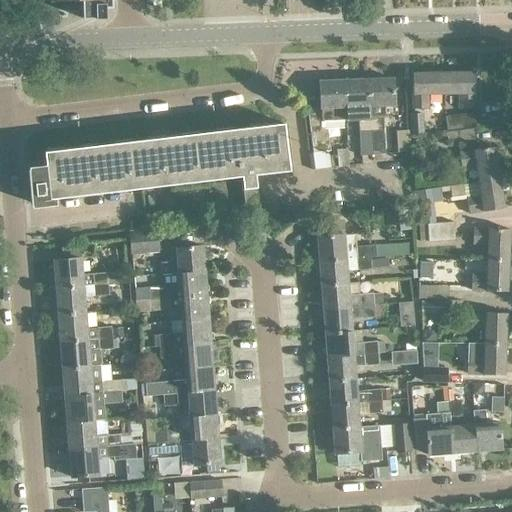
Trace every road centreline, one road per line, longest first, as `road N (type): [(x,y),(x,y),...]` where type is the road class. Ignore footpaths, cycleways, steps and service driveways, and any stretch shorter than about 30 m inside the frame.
road 1 (residential): [(8,123),(237,94),(255,86),(266,33)]
road 2 (residential): [(26,375),(8,123)]
road 3 (residential): [(266,33),(511,23)]
road 4 (residential): [(271,501),(279,480),(265,259)]
road 5 (residential): [(271,501),(511,480)]
road 6 (residential): [(129,36),(266,33)]
road 7 (residential): [(37,511),(26,375)]
road 8 (residential): [(1,44),(129,36)]
